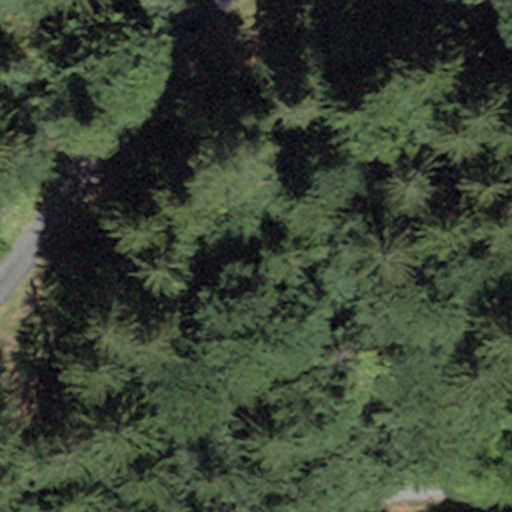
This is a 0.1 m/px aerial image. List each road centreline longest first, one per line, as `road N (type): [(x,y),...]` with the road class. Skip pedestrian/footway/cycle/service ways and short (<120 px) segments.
road 1 (track): [(211,0),(184,24),(0,295)]
road 2 (track): [(323,511),(423,499),(511,501)]
